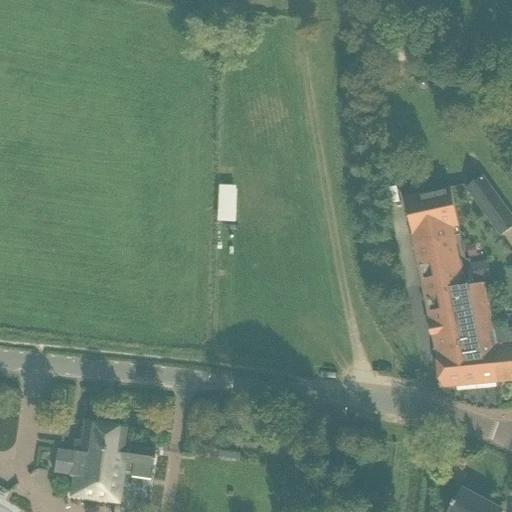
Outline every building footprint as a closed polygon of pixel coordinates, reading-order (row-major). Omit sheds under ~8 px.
[(368,40),(377,39),(375,27),(366,28),(368,40)] [(419,81),(418,85),(420,89),(424,90),(428,88),(429,84),(427,80),(423,79),(419,81)] [(466,189),(502,236),(511,228),(511,215),(484,176),(466,189)] [(454,237),(460,236),(450,189),(404,198),(414,245),(422,283),(437,355),(440,388),(511,381),(511,328),(493,330),(485,284),(467,288),(464,275),(462,275),(454,237)] [(475,244),(468,246),(470,256),(477,255),(475,244)] [(487,260),(471,264),(475,280),(490,277),(487,260)] [(56,450),(53,473),(69,475),(66,496),(119,503),(123,472),(130,473),(130,477),(150,480),(152,467),(154,450),(124,446),(122,445),(125,428),(84,423),(79,453),(72,452),(56,450)] [(450,511),(501,511),(502,511),(463,490),(450,511)]
